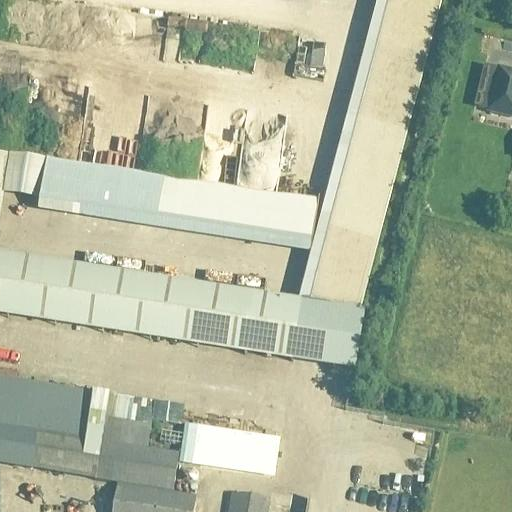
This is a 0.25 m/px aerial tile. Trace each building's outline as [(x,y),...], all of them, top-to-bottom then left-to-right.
[(359,312),(442,0),(375,0),(309,254),(296,303),(300,304),(359,312)] [(234,45),(234,32),(220,31),(219,44),(234,45)] [(303,73),(306,66),(284,55),(280,62),(303,73)] [(485,67),(475,107),(489,111),(489,112),(511,117),(511,72),(499,69),(499,70),(485,67)] [(489,149),(485,169),(495,171),(499,151),(489,149)] [(0,155),(0,318),(225,353),(291,363),(300,304),(296,303),(234,294),(0,257),(0,206),(2,196),(40,202),(39,213),(309,254),(317,204),(0,155)] [(465,268),(508,279),(511,262),(511,247),(473,238),(465,268)] [(359,312),(300,304),(291,363),(356,372),(365,313),(359,312)] [(0,511),(0,466),(92,481),(117,485),(117,486),(172,494),(179,456),(147,451),(152,423),(155,404),(106,396),(0,379),(0,511)] [(199,468),(243,475),(246,454),(203,447),(199,468)] [(117,486),(113,511),(193,511),(196,498),(172,494),(117,486)] [(232,495),(229,511),(267,511),(269,501),(232,495)]
